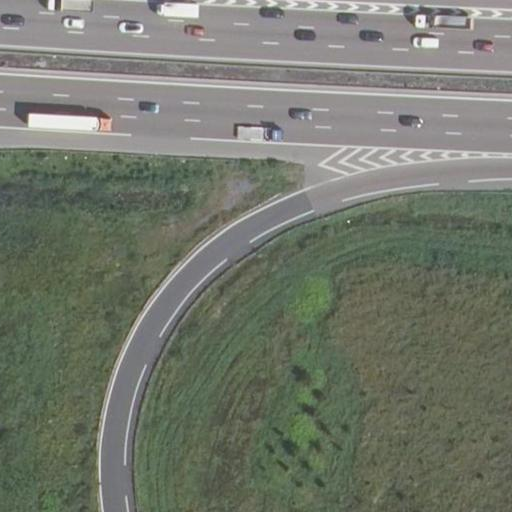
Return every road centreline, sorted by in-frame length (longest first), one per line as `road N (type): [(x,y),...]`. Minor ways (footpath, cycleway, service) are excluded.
road 1 (motorway): [(117,511),(114,469),(135,367),(154,324),(212,252),(253,225),(350,186),(511,167)]
road 2 (motorway): [(0,100),(511,129)]
road 3 (motorway): [(511,46),(0,18)]
